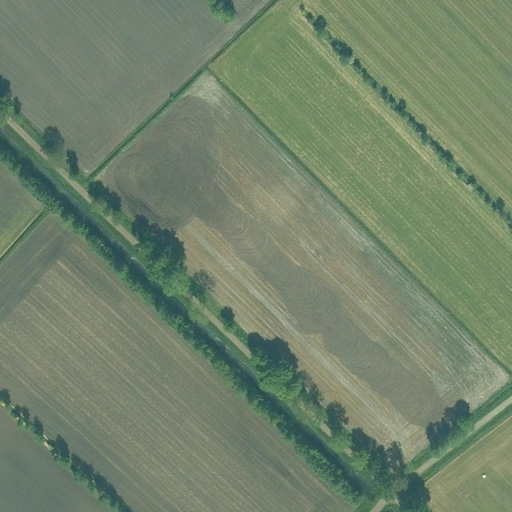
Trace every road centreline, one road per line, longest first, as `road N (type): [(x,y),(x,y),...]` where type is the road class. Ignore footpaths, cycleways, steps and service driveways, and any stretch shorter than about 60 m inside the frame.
road 1 (unclassified): [(391,492),(0,110)]
road 2 (unclassified): [(391,492),(511,397)]
